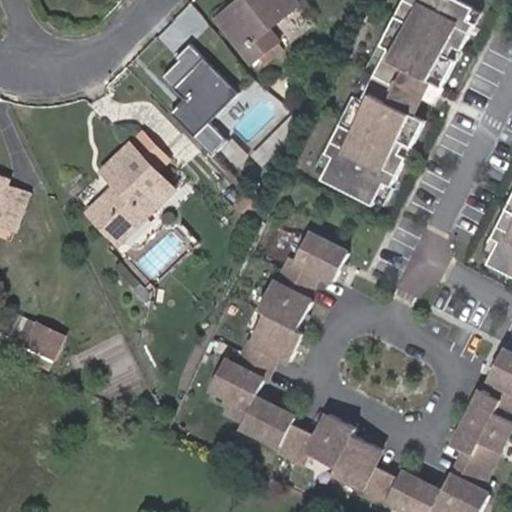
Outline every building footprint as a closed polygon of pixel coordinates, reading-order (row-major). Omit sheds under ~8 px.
[(222,25),(249,3),(246,0),(240,0),(217,20),(222,25)] [(280,41),(270,29),(300,4),(296,0),(246,0),(249,3),(222,25),(252,63),(259,57),(278,42),(280,41)] [(323,179),(374,205),(386,183),(393,186),(408,157),(401,153),(406,143),(413,147),(427,120),(414,113),(431,80),(432,81),(444,87),(457,60),(450,56),(455,46),(462,49),(476,23),(469,19),(474,9),(475,7),(460,0),(404,0),(382,44),(385,46),(389,48),(364,99),(359,97),(356,95),(327,153),(333,156),(335,157),(323,179)] [(482,13),(474,9),(469,19),(476,23),(477,23),(482,13)] [(266,66),(285,50),(278,42),(259,57),(266,66)] [(380,44),(355,95),(356,95),(359,97),(364,99),(389,48),(385,46),(382,44),(380,44)] [(211,124),(241,95),(192,45),(178,59),(181,62),(164,78),(186,100),(171,114),(213,157),(229,142),(211,124)] [(462,49),(455,46),(450,56),(457,60),(459,60),(464,50),(462,49)] [(436,104),(445,88),(444,87),(432,81),(431,80),(422,97),(436,104)] [(169,160),(144,134),(132,145),(157,171),(169,160)] [(413,147),(406,143),(401,153),(408,157),(409,158),(415,147),(413,147)] [(157,171),(132,145),(105,171),(118,185),(91,212),(120,243),(148,216),(139,207),(167,181),(157,171)] [(327,153),(326,152),(318,170),(326,174),(335,157),(333,156),(327,153)] [(0,224),(16,231),(29,194),(7,186),(9,180),(0,177),(0,224)] [(148,216),(176,189),(167,181),(139,207),(148,216)] [(393,186),(386,183),(377,200),(385,204),(394,186),(393,186)] [(489,264),(511,275),(511,200),(493,238),(499,241),(500,241),(491,259),(489,264)] [(484,491),(511,430),(511,353),(504,349),(490,377),(498,381),(492,394),(484,390),(475,407),(465,426),(461,424),(457,431),(462,433),(456,444),(468,450),(455,475),(452,474),(443,492),(403,472),(400,477),(375,464),(383,448),(365,439),(355,434),(358,427),(330,413),(319,436),(293,423),(296,417),(257,397),(279,354),(292,361),(306,333),(299,330),(313,301),(306,298),(319,272),(335,281),(350,253),(310,233),(297,259),(294,258),(280,284),(274,282),(260,309),(267,313),(239,366),(226,360),(213,387),(233,397),(225,412),(244,422),(243,425),(281,444),(279,449),(307,462),(311,454),(338,467),(335,473),(362,487),(361,490),(388,504),(390,500),(414,511),(456,511),(457,511),(458,511),(482,511),(491,494),(484,491)] [(493,238),(492,237),(483,254),(491,259),(500,241),(499,241),(493,238)] [(155,286),(128,257),(123,262),(150,291),(155,286)] [(33,337),(38,325),(25,317),(19,329),(33,337)] [(55,358),(65,337),(38,325),(33,337),(31,339),(20,334),(18,339),(28,345),(54,357),(55,358)] [(54,357),(28,345),(23,354),(49,367),(54,357)]
